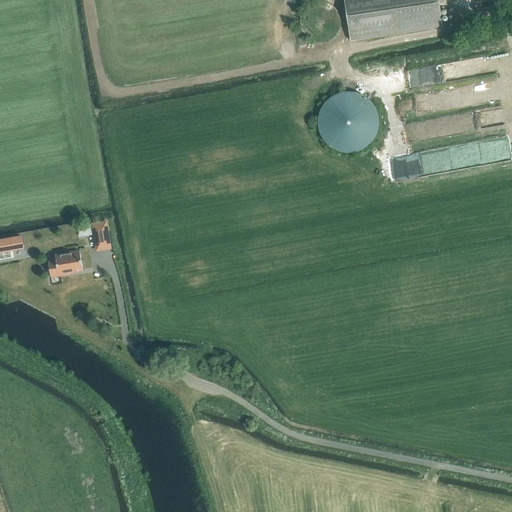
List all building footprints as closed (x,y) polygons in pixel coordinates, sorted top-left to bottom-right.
[(344,0),(350,39),(370,36),(442,26),(438,0),(344,0)] [(341,22),(341,20),(341,18),(340,16),(339,13),(338,11),(336,9),(334,6),(332,5),(329,3),(326,2),(323,1),(320,1),(316,1),(313,2),(310,3),(308,4),(306,7),(304,9),(303,12),(301,14),(300,17),(300,21),(300,25),(301,27),(302,30),(303,32),(305,34),(307,37),(310,38),(316,42),(319,42),(322,42),(325,42),(328,41),(330,40),(333,38),(336,35),(337,33),(339,30),(340,26),(341,24),(341,22)] [(317,121),(317,123),(317,126),(318,129),(318,131),(320,134),(321,136),(322,139),(324,141),(326,143),(328,145),(330,146),(332,148),(335,149),(337,150),(340,151),(342,152),(345,152),(348,152),(351,152),(353,152),(356,151),(359,150),(361,149),(363,148),(366,146),(368,145),(370,143),(372,141),(373,139),(375,136),(376,134),(377,132),(378,129),(379,126),(379,124),(379,121),(379,118),(379,115),(378,113),(377,110),(376,108),(375,105),(374,103),(372,101),(370,99),(368,97),(366,95),(364,94),(361,93),(359,91),(356,91),(353,90),(351,90),(348,90),(345,90),(343,90),(340,91),(337,91),(335,92),(332,94),(330,95),(328,97),(326,99),(324,101),(322,103),(321,105),(320,107),(319,110),(318,113),(317,115),(317,118),(317,121)] [(471,113),(398,123),(400,142),(474,131),(471,113)] [(110,248),(105,221),(92,223),(96,250),(110,248)] [(77,225),(79,236),(93,233),(91,223),(77,225)] [(0,238),(0,253),(24,249),(22,235),(0,238)] [(79,250),(55,255),(56,260),(48,262),(50,273),(58,272),(58,275),(83,270),(79,250)] [(97,317),(94,323),(102,328),(106,322),(97,317)]
